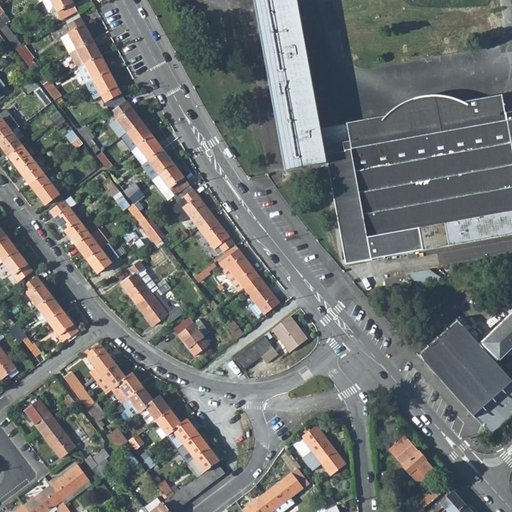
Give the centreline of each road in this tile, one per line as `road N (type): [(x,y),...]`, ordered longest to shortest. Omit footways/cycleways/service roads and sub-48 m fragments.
road 1 (track): [(310,294),(196,380),(194,390),(222,421),(234,454)]
road 2 (residential): [(0,186),(105,322)]
road 3 (residential): [(105,322),(181,377),(252,397)]
road 4 (residential): [(383,365),(485,480)]
road 5 (residential): [(202,511),(261,458),(252,397)]
road 6 (residential): [(105,322),(0,403)]
road 7 (residential): [(349,391),(370,511)]
